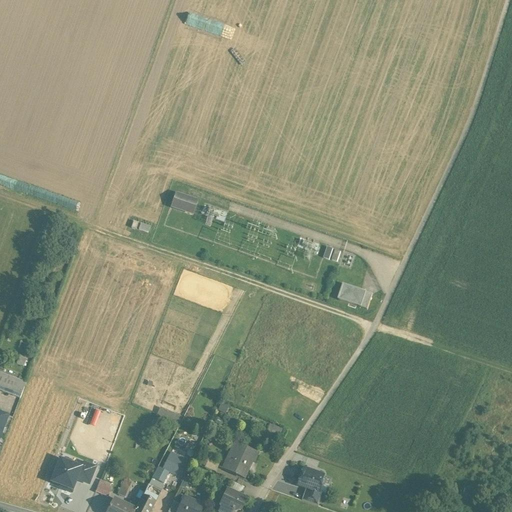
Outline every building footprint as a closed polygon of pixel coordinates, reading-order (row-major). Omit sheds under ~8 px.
[(196,203),(175,196),(171,208),(192,215),(196,203)] [(149,229),(140,226),(138,231),(147,234),(149,229)] [(326,248),(322,259),(328,261),(332,250),(326,248)] [(339,253),(334,251),(331,261),(336,263),(339,253)] [(349,256),(343,254),(340,263),(346,265),(349,256)] [(371,296),(342,286),(337,301),(366,311),(371,296)] [(19,358),(16,365),(23,367),(26,361),(19,358)] [(26,383),(0,373),(0,391),(20,399),(26,383)] [(176,429),(181,418),(159,408),(154,420),(176,429)] [(267,437),(277,439),(279,427),(268,426),(267,437)] [(257,456),(233,444),(228,454),(230,455),(223,471),(243,481),(251,464),(253,465),(257,456)] [(181,458),(170,453),(166,459),(162,467),(173,473),(181,458)] [(80,469),(60,461),(51,484),(63,488),(62,490),(71,494),(76,480),(80,469)] [(218,467),(207,462),(204,469),(215,474),(218,467)] [(95,468),(83,464),(80,469),(76,480),(88,485),(95,468)] [(158,469),(152,479),(163,485),(168,474),(158,469)] [(324,477),(303,470),(297,487),(305,490),(318,494),(318,493),(324,477)] [(113,485),(100,480),(95,492),(108,497),(113,485)] [(132,484),(124,480),(117,495),(125,499),(132,484)] [(152,489),(147,487),(144,492),(141,499),(154,505),(161,493),(152,489)] [(318,494),(305,490),(301,502),(317,508),(322,494),(318,493),(318,494)] [(239,511),(245,501),(227,492),(220,507),(221,508),(229,511),(237,511),(238,511),(237,511),(239,511)] [(104,511),(120,511),(122,509),(119,508),(122,502),(113,498),(112,498),(104,511)] [(151,511),(154,505),(141,499),(137,507),(134,511),(151,511)] [(201,511),(203,508),(183,499),(180,506),(177,511),(201,511)] [(177,511),(180,506),(172,502),(167,511),(177,511)] [(129,503),(125,511),(127,511),(134,511),(137,507),(129,503)]
